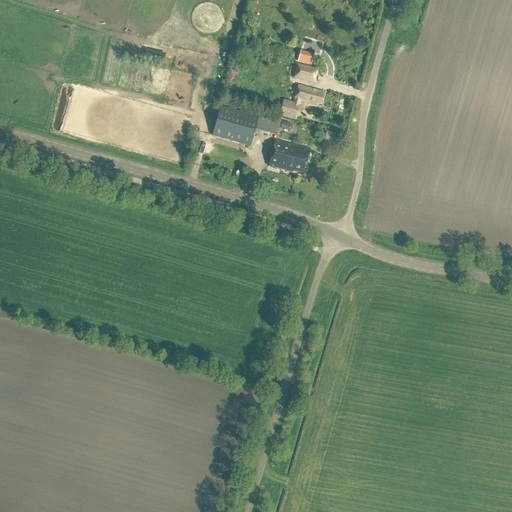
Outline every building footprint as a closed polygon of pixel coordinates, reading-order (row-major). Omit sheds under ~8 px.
[(300,51),(298,62),(310,65),(313,55),(300,51)] [(293,78),(314,84),(318,69),(296,64),(293,78)] [(351,98),(354,85),(316,77),(314,87),(315,87),(340,93),(339,96),(351,98)] [(297,120),(297,119),(302,120),(303,114),(299,113),(301,103),(319,107),(320,104),(324,105),(327,94),(299,87),(295,104),(285,101),(281,116),(297,120)] [(281,119),(260,113),(259,119),(220,109),(213,136),(251,147),(256,130),(277,136),(281,119)] [(279,128),(290,131),(292,124),(281,121),(279,128)] [(310,151),(275,142),(268,167),(292,173),(292,171),(304,174),(310,151)]
